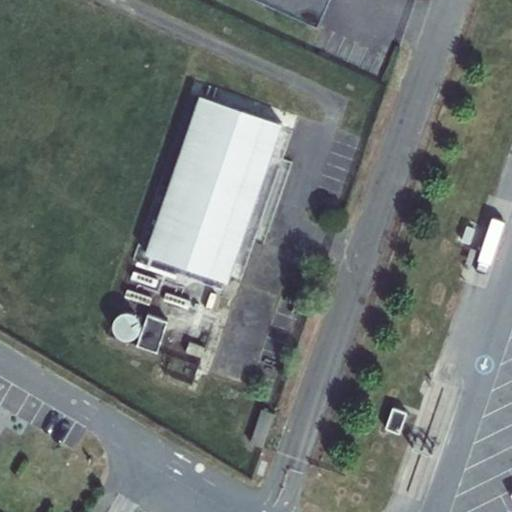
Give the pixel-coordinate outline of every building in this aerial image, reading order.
[(259,0),(317,27),(329,0),(259,0)] [(283,123),(200,95),(146,253),(228,281),(283,123)] [(209,335),(224,291),(213,287),(198,331),(209,335)] [(169,321),(149,314),(138,345),(158,352),(169,321)] [(206,348),(189,342),(186,352),(202,357),(206,348)] [(394,407),(387,428),(399,432),(406,411),(394,407)] [(263,447),(274,414),(262,410),(251,443),(263,447)]
